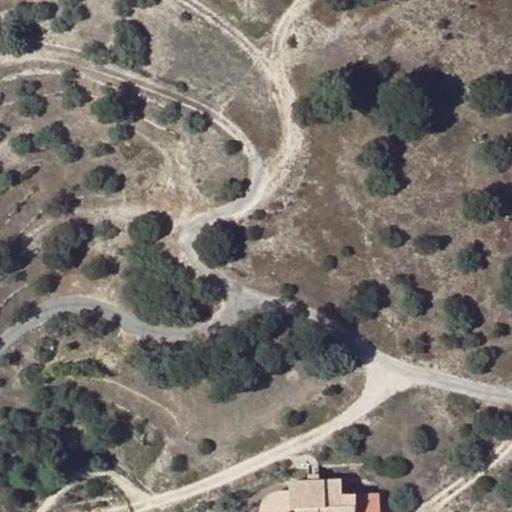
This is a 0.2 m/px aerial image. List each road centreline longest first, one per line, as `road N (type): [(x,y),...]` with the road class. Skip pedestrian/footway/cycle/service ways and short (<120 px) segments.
road 1 (track): [(0,269),(54,220),(233,214),(279,175),(294,135),(290,102),(272,69),(180,0)]
road 2 (track): [(0,56),(62,57),(218,118),(256,162),(258,197)]
